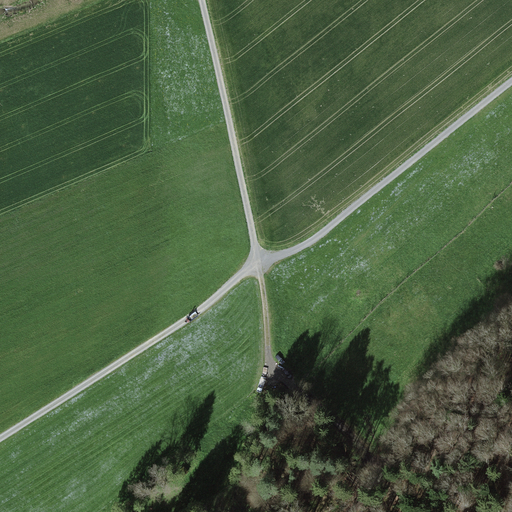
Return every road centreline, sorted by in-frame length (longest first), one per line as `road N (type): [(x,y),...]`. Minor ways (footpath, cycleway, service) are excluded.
road 1 (track): [(0,438),(159,337),(245,269),(318,236),(511,80)]
road 2 (track): [(202,0),(258,262),(273,387),(373,482)]
road 3 (track): [(267,369),(228,471),(206,502)]
